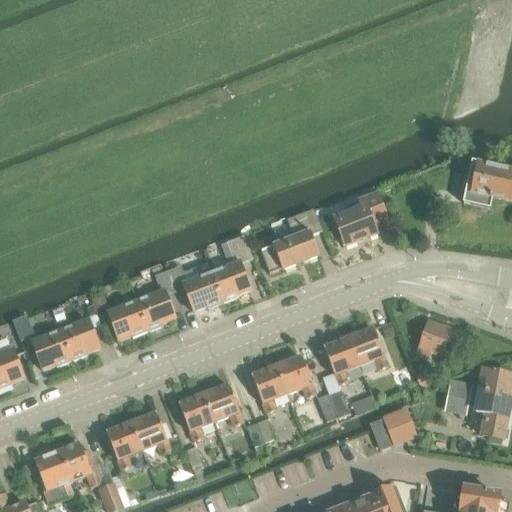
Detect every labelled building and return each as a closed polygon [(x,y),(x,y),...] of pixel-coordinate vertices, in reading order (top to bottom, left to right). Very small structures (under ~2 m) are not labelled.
[(511,205),(511,171),(510,171),(511,168),(505,167),(505,170),(494,168),(495,165),(490,164),(490,168),(473,164),(464,206),(490,211),(492,201),(511,205)] [(360,202),(362,208),(333,219),(344,248),(378,235),(373,223),(387,218),(378,195),(360,202)] [(312,238),(323,234),(318,221),(314,212),(287,223),(294,240),(273,248),(274,250),(262,254),(271,276),(282,272),(283,273),(320,259),(312,238)] [(328,217),(318,221),(323,234),(333,230),(328,217)] [(235,265),(213,274),(225,305),(238,300),(238,299),(251,293),(241,267),(253,263),(244,239),(227,246),(235,265)] [(181,269),(169,274),(178,295),(185,292),(194,316),(206,311),(207,312),(225,305),(213,274),(187,284),(181,269)] [(161,295),(137,304),(149,335),(163,329),(163,327),(176,322),(167,299),(178,295),(169,274),(155,279),(161,295)] [(103,297),(92,302),(96,313),(107,308),(103,297)] [(133,341),(149,335),(137,304),(108,315),(119,344),(132,339),(133,341)] [(89,322),(60,334),(72,364),(88,358),(88,357),(100,352),(92,330),(101,326),(94,307),(84,311),(89,322)] [(458,366),(468,338),(429,324),(419,351),(420,352),(417,359),(428,363),(430,356),(458,366)] [(30,325),(16,331),(26,356),(35,353),(32,345),(31,341),(35,339),(30,325)] [(391,326),(381,330),(385,339),(394,335),(391,326)] [(373,331),(349,340),(360,369),(375,363),(379,373),(388,369),(373,331)] [(57,370),(72,364),(60,334),(32,345),(35,353),(43,374),(56,369),(57,370)] [(343,376),(346,375),(360,369),(349,340),(324,350),(339,389),(347,385),(343,376)] [(13,352),(0,357),(0,392),(12,388),(11,386),(24,381),(13,352)] [(302,359),(277,369),(288,398),(303,392),(306,401),(316,398),(313,388),(302,359)] [(272,404),(288,398),(277,369),(251,378),(266,417),(275,413),(272,404)] [(467,419),(469,409),(477,410),(476,414),(486,416),(482,440),(502,444),(503,444),(507,421),(509,421),(511,401),(511,379),(484,374),(481,387),(472,386),(472,388),(452,384),(446,415),(467,419)] [(421,377),(416,379),(421,393),(427,391),(421,377)] [(229,388),(204,397),(215,426),(230,420),(234,429),(243,426),(239,417),(240,417),(229,388)] [(341,392),(329,397),(338,421),(338,422),(351,417),(341,392)] [(200,432),(215,426),(204,397),(179,407),(194,445),(203,441),(200,432)] [(329,397),(317,402),(326,425),(338,421),(329,397)] [(375,398),(356,404),(360,415),(379,409),(375,398)] [(157,415),(132,425),(143,454),(158,448),(161,458),(170,454),(166,445),(168,444),(157,415)] [(394,448),(384,422),(370,427),(380,454),(394,448)] [(268,423),(258,426),(265,446),(275,442),(268,423)] [(313,423),(302,427),(307,439),(318,434),(313,423)] [(127,461),(143,454),(132,425),(107,435),(122,473),(130,470),(127,461)] [(255,449),(265,446),(258,426),(248,430),(255,449)] [(80,445),(61,453),(73,485),(87,479),(92,491),(103,487),(89,452),(83,454),(80,445)] [(195,473),(204,469),(196,450),(187,454),(195,473)] [(67,487),(73,485),(61,453),(35,463),(43,482),(41,483),(44,492),(46,491),(47,494),(45,495),(50,507),(71,499),(67,487)] [(98,494),(104,511),(123,511),(114,488),(98,494)] [(388,493),(372,500),(377,511),(404,511),(400,502),(397,504),(393,494),(392,492),(390,493),(388,493)] [(456,492),(453,511),(496,511),(499,499),(456,492)] [(0,511),(39,511),(37,504),(27,508),(26,505),(10,511),(5,497),(0,498),(0,511)] [(353,507),(355,511),(377,511),(372,500),(353,507)]
